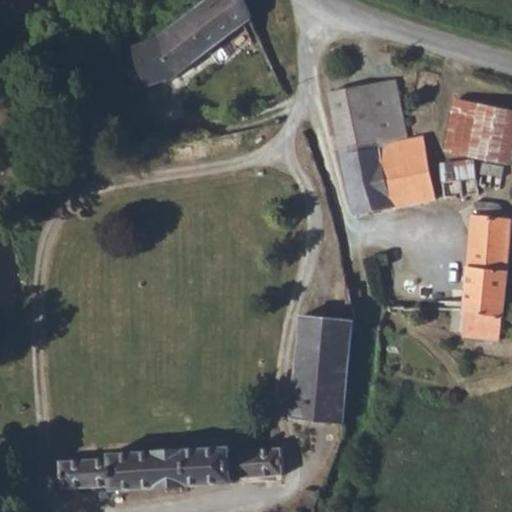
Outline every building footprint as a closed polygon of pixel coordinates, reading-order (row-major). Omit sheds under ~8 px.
[(176,0),(168,4),(154,11),(175,72),(254,13),(247,0),(176,0)] [(392,81),(326,88),(341,150),(405,138),(392,81)] [(511,108),(455,99),(448,152),(511,161),(511,108)] [(405,138),(341,150),(354,208),(428,197),(419,136),(405,138)] [(482,165),(481,174),(499,176),(501,167),(482,165)] [(475,166),(438,166),(439,184),(475,182),(475,166)] [(458,203),(453,312),(453,315),(475,317),(499,318),(508,219),(505,219),(505,210),(491,203),(458,203)] [(292,418),(346,423),(357,321),(303,316),(292,418)] [(109,455),(61,458),(62,485),(111,482),(113,486),(230,479),(232,474),(285,471),(283,445),(230,449),(229,445),(111,452),(109,455)]
